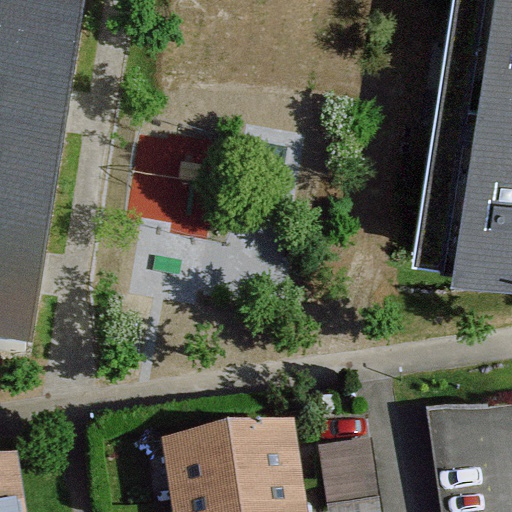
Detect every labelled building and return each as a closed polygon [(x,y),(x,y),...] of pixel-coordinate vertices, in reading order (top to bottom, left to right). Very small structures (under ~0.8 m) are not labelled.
[(0,0),(0,344),(16,347),(72,0),(0,0)] [(511,0),(458,0),(418,258),(511,272),(511,0)] [(511,511),(511,431),(511,432),(510,402),(443,403),(444,511),(511,511)] [(304,511),(293,437),(169,456),(177,511),(304,511)] [(382,511),(372,451),(323,459),(331,511),(382,511)] [(29,511),(23,476),(0,479),(0,511),(29,511)]
